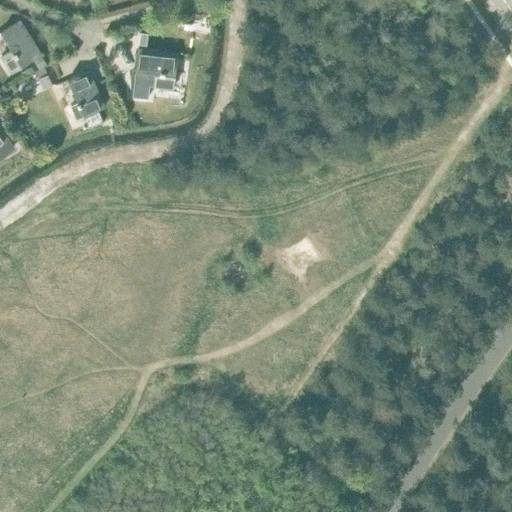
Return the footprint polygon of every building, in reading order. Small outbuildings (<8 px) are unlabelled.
[(194,15),(192,26),(203,29),(206,18),(194,15)] [(11,48),(0,55),(11,73),(33,59),(39,55),(41,54),(19,20),(1,32),(11,48)] [(140,32),(138,44),(146,45),(148,33),(140,32)] [(64,43),(54,38),(51,45),(61,49),(64,43)] [(138,49),(132,95),(147,97),(149,85),(173,87),(174,75),(175,75),(177,53),(138,49)] [(39,55),(33,59),(39,68),(45,65),(39,55)] [(88,71),(68,79),(77,101),(70,105),(76,118),(84,115),(84,116),(104,107),(88,71)] [(38,77),(43,88),(52,84),(48,73),(38,77)] [(0,158),(11,150),(5,141),(8,139),(0,128),(0,158)]
